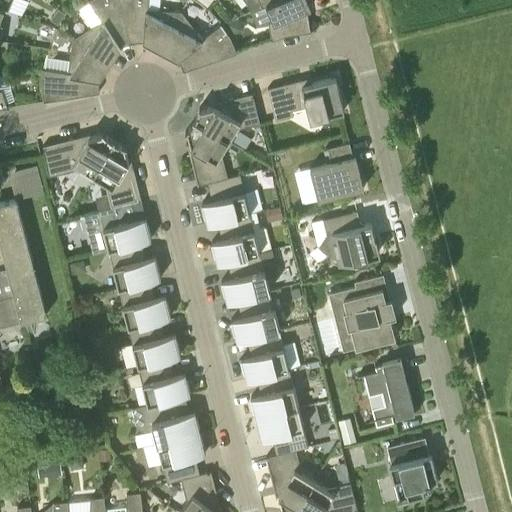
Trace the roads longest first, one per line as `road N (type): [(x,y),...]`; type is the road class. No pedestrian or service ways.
road 1 (residential): [(476,511),(358,39)]
road 2 (residential): [(246,511),(141,93)]
road 3 (residential): [(141,93),(358,39)]
road 4 (residential): [(0,127),(141,93)]
